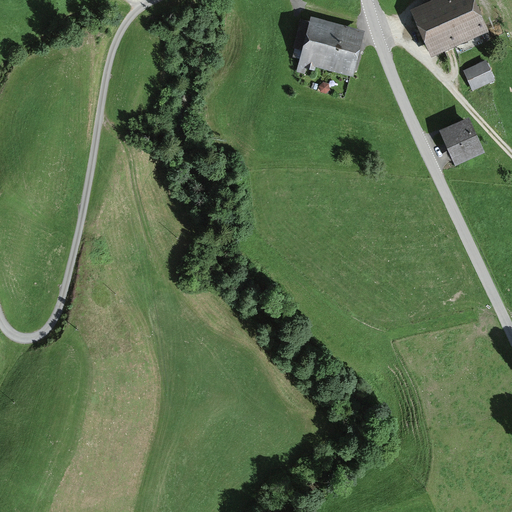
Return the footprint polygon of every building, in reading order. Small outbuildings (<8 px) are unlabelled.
[(471,0),(431,0),(412,8),(431,54),(485,32),(471,0)] [(337,27),(312,20),(301,60),(326,67),(337,27)] [(361,34),(337,27),(326,67),(350,74),(361,34)] [(496,82),(488,61),(462,71),(471,92),(496,82)] [(456,162),(480,151),(467,121),(443,132),(456,162)]
